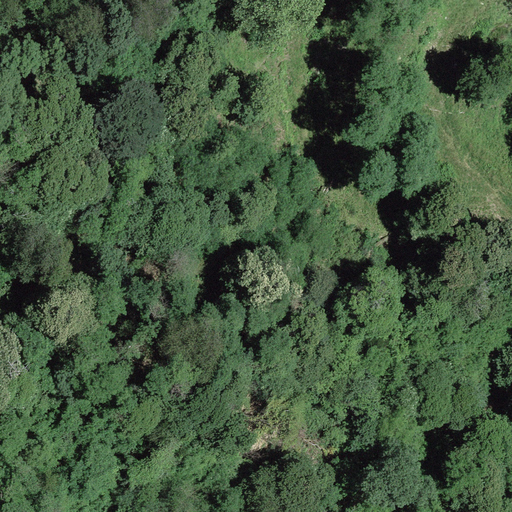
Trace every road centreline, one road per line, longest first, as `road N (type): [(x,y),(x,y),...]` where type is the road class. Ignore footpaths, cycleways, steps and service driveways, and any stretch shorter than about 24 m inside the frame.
road 1 (track): [(511,222),(438,129),(440,62)]
road 2 (track): [(511,429),(485,410),(482,383),(511,324)]
